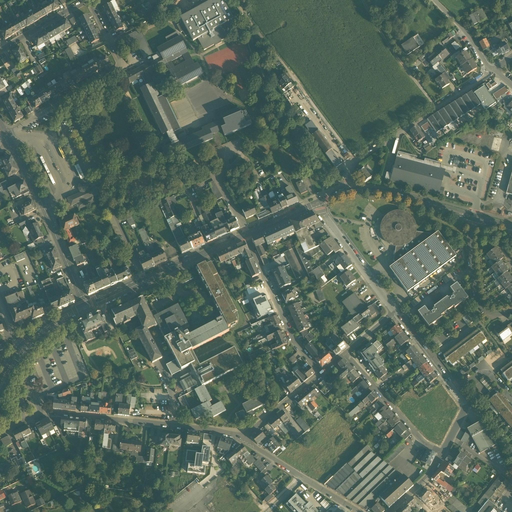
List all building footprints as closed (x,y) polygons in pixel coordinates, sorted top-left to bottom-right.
[(55,0),(48,4),(52,12),(53,12),(59,8),(55,0)] [(193,41),(197,39),(233,19),(222,0),(213,0),(180,18),(189,34),(193,41)] [(47,15),(52,12),(48,4),(43,7),(47,15)] [(103,8),(106,13),(113,9),(111,4),(107,6),(106,5),(105,5),(104,6),(104,7),(103,8)] [(42,17),(47,15),(43,7),(38,10),(42,17)] [(108,18),(116,14),(113,9),(106,13),(108,18)] [(37,20),(42,17),(38,10),(33,13),(37,20)] [(469,17),(474,26),(485,20),(480,11),(469,17)] [(38,21),(37,20),(33,13),(33,12),(27,16),(32,24),(38,21)] [(108,18),(110,23),(118,19),(116,14),(108,18)] [(79,19),(82,24),(89,21),(87,16),(86,16),(85,15),(84,15),(83,16),(83,17),(79,19)] [(27,27),(32,24),(27,16),(22,19),(22,20),(26,27),(27,27)] [(69,20),(72,25),(77,22),(74,17),(69,20)] [(186,36),(189,34),(180,18),(178,19),(181,23),(177,26),(179,30),(181,33),(183,32),(186,36)] [(110,23),(113,28),(120,24),(118,19),(110,23)] [(236,25),(233,19),(197,39),(204,50),(215,45),(215,46),(222,43),(221,41),(228,37),(224,31),(236,25)] [(21,30),(26,27),(22,20),(17,22),(21,30)] [(60,24),(60,25),(64,32),(71,28),(66,20),(60,24)] [(82,24),(84,29),(92,26),(89,21),(82,24)] [(17,32),(21,30),(17,22),(13,25),(17,32)] [(436,28),(441,36),(444,34),(449,30),(444,22),(436,28)] [(123,29),(120,24),(113,28),(115,33),(123,29)] [(13,25),(10,27),(7,28),(11,36),(17,32),(13,25)] [(60,25),(55,28),(59,35),(61,33),(64,32),(60,25)] [(84,29),(86,34),(94,31),(92,26),(84,29)] [(12,36),(11,36),(7,28),(0,32),(5,40),(12,36)] [(55,28),(50,30),(54,38),(59,35),(55,28)] [(141,29),(132,34),(136,43),(144,59),(153,54),(141,29)] [(50,30),(45,33),(49,41),(54,38),(50,30)] [(86,34),(89,39),(96,36),(94,31),(86,34)] [(166,39),(168,43),(180,37),(177,32),(166,39)] [(505,32),(486,42),(489,47),(490,47),(493,45),(497,43),(508,37),(505,32)] [(45,33),(40,36),(44,44),(49,41),(45,33)] [(124,49),(136,43),(132,34),(119,40),(124,49)] [(441,41),(443,45),(452,37),(450,34),(441,41)] [(37,48),(44,44),(40,36),(39,36),(33,40),(37,48)] [(66,41),(68,46),(77,41),(74,36),(69,40),(66,41)] [(99,41),(96,36),(89,39),(91,44),(93,43),(99,41)] [(417,36),(412,40),(418,48),(423,44),(417,36)] [(161,57),(163,61),(186,49),(180,37),(168,43),(157,49),(159,54),(161,57)] [(407,55),(418,48),(412,40),(402,47),(407,55)] [(479,43),(483,51),(485,50),(489,47),(486,42),(485,40),(479,43)] [(460,47),(455,41),(451,44),(455,50),(460,47)] [(498,55),(498,56),(508,50),(504,43),(495,49),(494,49),(496,52),(495,53),(497,56),(498,55)] [(492,50),(488,52),(489,54),(491,53),(493,58),(497,56),(495,53),(496,52),(494,49),(495,49),(493,45),(490,47),(492,50)] [(441,46),(434,52),(441,60),(442,61),(449,55),(441,46)] [(12,52),(17,60),(24,55),(20,48),(19,48),(18,48),(16,49),(16,50),(12,52)] [(64,51),(68,56),(73,53),(72,52),(70,48),(69,48),(68,49),(64,51)] [(188,53),(186,49),(163,61),(164,63),(165,65),(171,62),(182,56),(188,53)] [(419,59),(422,63),(424,62),(427,59),(426,59),(430,56),(428,52),(422,57),(419,59)] [(438,63),(441,60),(434,52),(430,56),(426,59),(427,59),(430,63),(433,67),(438,63)] [(459,52),(453,55),(450,58),(452,61),(455,59),(456,59),(456,58),(461,55),(459,52)] [(461,67),(462,66),(470,61),(469,59),(470,58),(469,56),(468,56),(465,52),(461,55),(456,58),(461,67)] [(171,62),(165,65),(172,77),(168,80),(171,86),(174,90),(203,74),(197,64),(195,65),(188,53),(182,56),(186,63),(175,68),(171,62)] [(27,60),(24,55),(17,60),(19,64),(27,60)] [(106,56),(100,60),(104,68),(110,64),(106,56)] [(1,60),(4,65),(9,62),(6,57),(1,60)] [(146,73),(164,63),(163,61),(161,57),(153,61),(143,66),(146,73)] [(99,71),(104,68),(100,60),(98,61),(94,63),(99,71)] [(472,60),(470,61),(462,66),(467,75),(476,69),(477,69),(476,67),(475,66),(476,66),(475,64),(474,64),(472,60)] [(93,74),(99,71),(94,63),(89,66),(93,74)] [(141,68),(145,76),(148,74),(165,65),(164,63),(146,73),(143,66),(142,67),(141,68)] [(438,63),(433,67),(432,67),(437,74),(441,72),(440,71),(437,68),(440,66),(438,63)] [(442,65),(441,66),(445,72),(447,75),(449,74),(442,65)] [(34,69),(38,75),(43,72),(40,66),(34,69)] [(88,77),(93,74),(89,66),(83,70),(88,77)] [(125,76),(130,84),(131,83),(137,80),(143,77),(145,76),(141,68),(125,76)] [(418,69),(415,71),(420,77),(423,75),(418,69)] [(82,81),(88,77),(83,70),(77,73),(82,81)] [(76,84),(82,81),(77,73),(72,76),(76,84)] [(283,89),(284,89),(287,86),(291,83),(285,75),(278,81),(281,84),(280,85),(283,89)] [(438,83),(442,90),(449,85),(447,82),(445,79),(443,76),(435,81),(437,84),(438,83)] [(65,80),(59,84),(64,92),(69,88),(65,80)] [(152,84),(151,85),(157,97),(159,96),(157,93),(171,86),(168,80),(155,87),(153,84),(152,84)] [(58,95),(64,92),(59,84),(53,87),(58,95)] [(169,140),(172,145),(178,142),(174,133),(170,125),(177,122),(164,96),(158,99),(157,97),(151,85),(150,85),(147,86),(141,89),(160,128),(159,128),(161,132),(163,135),(166,134),(169,140)] [(52,98),(58,95),(53,87),(48,90),(52,98)] [(484,87),(474,94),(481,104),(485,110),(495,103),(484,87)] [(505,87),(493,95),(496,100),(499,97),(501,96),(505,94),(508,92),(505,87)] [(47,101),(52,98),(48,90),(42,94),(47,101)] [(436,134),(481,104),(474,94),(472,91),(438,112),(427,120),(428,122),(432,127),(436,134)] [(41,105),(47,101),(42,94),(37,97),(41,105)] [(14,103),(12,101),(10,97),(3,101),(6,107),(14,103)] [(35,108),(41,105),(37,97),(31,100),(35,108)] [(503,108),(505,110),(507,108),(506,107),(511,102),(511,101),(510,100),(508,101),(504,103),(502,104),(505,107),(503,108)] [(10,113),(17,109),(14,103),(6,107),(10,113)] [(222,117),(223,120),(223,121),(219,123),(222,130),(224,136),(251,125),(248,117),(244,119),(242,116),(243,116),(242,113),(241,113),(239,109),(228,114),(226,108),(218,112),(220,118),(222,117)] [(20,112),(18,109),(17,109),(10,113),(9,114),(14,123),(23,118),(20,112)] [(218,122),(219,123),(223,121),(223,120),(222,117),(220,118),(218,112),(214,113),(218,122)] [(309,132),(312,136),(317,132),(318,131),(311,121),(305,126),(309,132)] [(170,125),(174,133),(180,130),(177,122),(170,125)] [(218,122),(210,126),(213,134),(217,132),(222,130),(219,123),(218,122)] [(432,127),(428,122),(421,127),(424,132),(429,129),(432,127)] [(203,132),(178,142),(172,145),(176,155),(213,139),(211,135),(213,134),(210,126),(202,129),(203,132)] [(409,131),(414,139),(421,134),(417,127),(409,131)] [(438,137),(436,134),(432,127),(429,129),(432,133),(430,134),(434,139),(438,137)] [(318,131),(317,132),(330,151),(332,149),(319,131),(318,131)] [(330,151),(317,132),(312,136),(325,154),(330,151)] [(423,137),(421,134),(414,139),(417,143),(424,139),(423,137)] [(425,136),(424,137),(429,144),(432,142),(427,135),(425,136)] [(162,149),(167,161),(177,157),(176,155),(172,145),(162,149)] [(340,165),(330,151),(325,154),(335,168),(340,165)] [(398,152),(396,158),(391,176),(386,175),(384,180),(442,196),(444,189),(440,188),(439,188),(439,186),(436,185),(440,169),(441,164),(425,160),(424,162),(415,160),(416,157),(398,152)] [(0,166),(3,164),(5,168),(15,163),(11,157),(8,158),(8,157),(2,161),(1,160),(0,160),(0,166)] [(19,171),(15,163),(5,168),(7,172),(6,173),(8,178),(16,174),(15,173),(19,171)] [(81,180),(85,178),(79,164),(75,166),(79,175),(81,180)] [(357,175),(364,183),(371,178),(364,169),(357,175)] [(439,188),(440,188),(445,171),(440,169),(436,185),(439,186),(439,188)] [(16,186),(21,196),(23,195),(29,192),(24,181),(16,186)] [(222,198),(219,192),(213,181),(208,184),(214,195),(216,201),(222,198)] [(296,184),(301,195),(307,192),(303,183),(302,183),(301,181),(296,184)] [(78,208),(81,209),(84,207),(85,205),(87,204),(90,205),(92,204),(93,201),(92,198),(93,196),(96,195),(97,192),(95,190),(93,189),(90,190),(88,189),(88,188),(87,185),(83,183),(80,185),(78,188),(80,192),(81,192),(79,197),(75,199),(72,198),(70,199),(69,202),(70,204),(73,205),(75,204),(77,205),(78,208)] [(193,187),(197,195),(203,193),(199,184),(193,187)] [(9,189),(3,192),(5,196),(6,200),(11,197),(13,200),(21,196),(16,186),(9,189)] [(287,198),(284,199),(287,207),(298,202),(294,195),(289,187),(285,189),(288,195),(286,196),(287,198)] [(264,208),(268,206),(272,204),(270,199),(268,196),(260,200),(264,208)] [(278,201),(275,196),(270,199),(272,204),(278,202),(278,201)] [(170,227),(176,241),(183,238),(178,227),(177,228),(176,225),(180,223),(172,205),(169,199),(169,198),(162,201),(164,207),(170,219),(172,223),(169,225),(170,227)] [(283,198),(280,200),(278,201),(278,202),(282,210),(287,207),(284,199),(283,198)] [(261,212),(265,210),(264,208),(260,200),(260,199),(256,201),(261,212)] [(26,203),(19,207),(24,216),(36,210),(32,201),(31,201),(26,203)] [(269,208),(272,214),(282,210),(278,202),(272,204),(268,206),(269,208)] [(207,218),(206,214),(204,211),(204,210),(201,205),(196,207),(199,212),(201,216),(202,216),(203,219),(207,218)] [(242,211),(246,219),(247,219),(249,218),(256,215),(256,214),(252,206),(242,211)] [(256,215),(258,220),(272,214),(269,208),(265,210),(261,212),(256,214),(256,215)] [(218,220),(214,222),(210,212),(207,210),(204,211),(206,214),(207,218),(210,224),(213,230),(221,227),(218,220)] [(142,232),(144,236),(159,229),(155,222),(162,219),(158,211),(145,217),(147,221),(145,222),(146,225),(143,227),(145,231),(142,232)] [(299,218),(298,218),(304,229),(306,228),(314,225),(319,223),(319,222),(312,213),(312,212),(311,212),(311,213),(299,218)] [(221,227),(213,230),(217,239),(217,238),(230,233),(225,222),(222,214),(221,213),(216,215),(218,220),(221,227)] [(391,244),(396,245),(403,245),(408,242),(412,237),(414,232),(414,227),(412,222),(410,219),(406,216),(402,214),(397,213),(393,214),(388,216),(385,220),(383,224),(382,228),(382,233),(384,238),(387,241),(391,244)] [(59,222),(64,232),(68,230),(70,230),(79,226),(75,215),(59,222)] [(126,218),(128,224),(134,221),(131,215),(126,218)] [(18,223),(20,227),(25,224),(26,224),(29,222),(30,222),(29,218),(18,223)] [(207,243),(217,239),(213,230),(210,224),(207,218),(203,219),(206,226),(207,228),(205,229),(207,233),(204,234),(203,234),(207,243)] [(225,222),(230,233),(235,231),(239,229),(234,218),(225,222)] [(309,233),(306,228),(304,229),(298,218),(298,219),(290,222),(289,222),(295,233),(300,245),(304,253),(316,248),(319,246),(315,238),(311,239),(310,236),(309,233)] [(289,222),(276,228),(281,239),(295,233),(289,222)] [(31,226),(29,227),(33,236),(31,237),(33,242),(42,238),(43,237),(41,233),(41,234),(36,224),(31,226)] [(154,267),(182,254),(178,245),(176,241),(170,227),(154,234),(161,251),(149,256),(150,257),(154,267)] [(267,246),(281,239),(276,228),(262,235),(266,243),(267,246)] [(64,232),(67,241),(72,239),(72,238),(68,230),(64,232)] [(438,232),(431,237),(396,264),(395,264),(400,270),(394,274),(407,293),(456,257),(438,232)] [(429,234),(414,232),(412,237),(408,242),(403,245),(396,245),(394,261),(396,264),(431,237),(429,234)] [(188,240),(192,250),(197,247),(199,247),(204,244),(199,235),(198,236),(191,239),(188,240)] [(252,239),(256,248),(259,246),(262,245),(266,243),(262,235),(252,239)] [(76,246),(74,242),(76,242),(74,237),(72,238),(72,239),(67,241),(69,245),(71,248),(76,246)] [(37,247),(38,247),(45,244),(42,238),(33,242),(34,243),(35,243),(37,246),(37,247)] [(324,249),(329,255),(333,252),(335,254),(340,250),(332,240),(331,238),(330,238),(326,241),(321,245),(324,249)] [(185,241),(185,242),(178,245),(182,254),(189,251),(185,241)] [(239,255),(241,255),(243,254),(244,257),(249,255),(244,243),(240,245),(236,247),(239,255)] [(45,252),(49,261),(58,258),(55,248),(54,249),(52,245),(46,247),(46,248),(47,251),(45,252)] [(308,262),(304,253),(300,245),(295,247),(299,256),(310,278),(315,276),(313,272),(308,262)] [(304,253),(308,262),(313,260),(312,258),(322,250),(324,249),(321,245),(319,246),(316,248),(304,253)] [(69,249),(73,260),(81,256),(77,246),(76,246),(71,248),(69,249)] [(262,249),(259,246),(256,248),(260,258),(265,256),(262,249)] [(236,257),(239,255),(236,247),(230,249),(226,251),(230,260),(233,258),(235,257),(236,257)] [(134,251),(139,262),(143,260),(139,253),(138,249),(134,251)] [(486,255),(490,261),(499,254),(495,249),(486,255)] [(284,253),(288,261),(293,259),(289,250),(284,253)] [(217,255),(219,261),(221,264),(226,261),(230,260),(226,251),(217,255)] [(335,261),(335,262),(336,266),(336,267),(341,273),(344,271),(337,261),(344,256),(342,254),(338,257),(337,258),(336,260),(335,261)] [(503,259),(499,254),(490,261),(494,266),(500,261),(503,259)] [(75,262),(77,267),(78,266),(84,264),(85,263),(82,256),(81,256),(73,260),(74,262),(75,262)] [(337,261),(344,271),(346,269),(352,266),(344,256),(337,261)] [(139,262),(144,272),(154,267),(150,257),(147,258),(143,260),(139,262)] [(261,259),(264,266),(269,263),(266,257),(265,257),(261,259)] [(49,261),(53,271),(56,270),(60,268),(61,268),(62,267),(58,258),(49,261)] [(107,261),(112,270),(113,274),(120,271),(118,272),(112,259),(107,261)] [(301,277),(293,259),(288,261),(289,265),(296,279),(301,277)] [(259,275),(252,260),(246,262),(245,263),(252,278),(259,275)] [(228,264),(226,261),(221,264),(219,261),(216,262),(220,270),(225,268),(224,266),(228,264)] [(504,266),(500,261),(494,266),(492,267),(491,268),(495,273),(504,266)] [(227,324),(228,327),(237,323),(236,320),(234,316),(233,314),(232,314),(231,313),(236,311),(211,263),(206,265),(205,263),(197,267),(199,272),(198,273),(199,275),(200,275),(203,279),(202,280),(203,282),(204,282),(207,287),(205,287),(207,290),(208,289),(210,294),(209,294),(210,297),(212,296),(217,306),(216,307),(217,310),(218,309),(221,314),(220,314),(221,317),(222,316),(223,318),(226,322),(227,324)] [(400,270),(395,264),(389,268),(394,274),(400,270)] [(507,272),(504,266),(495,273),(499,278),(506,273),(507,272)] [(278,284),(280,289),(291,285),(283,267),(273,272),(275,277),(274,278),(277,284),(278,284)] [(85,269),(86,270),(91,282),(94,281),(94,282),(98,281),(96,278),(94,279),(90,272),(88,268),(85,269)] [(96,278),(98,281),(99,280),(106,277),(103,269),(102,268),(96,271),(99,277),(96,278)] [(118,283),(113,274),(112,270),(109,271),(110,272),(108,272),(107,271),(105,268),(103,269),(106,277),(110,286),(118,283)] [(123,269),(127,279),(132,277),(129,271),(128,269),(127,268),(123,269)] [(321,288),(325,285),(325,284),(325,285),(321,279),(324,276),(318,268),(313,272),(315,276),(321,288)] [(118,283),(124,280),(127,279),(123,269),(120,271),(113,274),(118,283)] [(90,283),(91,282),(86,270),(83,271),(87,280),(87,282),(89,282),(90,283)] [(345,282),(348,286),(355,281),(348,272),(343,276),(340,278),(344,283),(345,282)] [(510,278),(506,273),(499,278),(497,280),(501,285),(510,278)] [(442,279),(446,284),(453,279),(449,274),(442,279)] [(106,277),(99,280),(104,289),(110,286),(106,277)] [(47,296),(49,301),(53,299),(51,295),(54,293),(54,295),(56,294),(51,281),(49,278),(41,282),(44,288),(46,294),(47,296)] [(57,281),(63,295),(70,292),(68,286),(67,285),(64,278),(57,281)] [(511,284),(511,281),(510,278),(501,285),(505,290),(507,289),(511,284)] [(102,290),(104,289),(99,280),(98,281),(94,282),(94,281),(91,282),(96,293),(102,290)] [(88,296),(96,293),(91,282),(90,283),(84,285),(88,296)] [(417,312),(428,328),(442,318),(441,316),(453,307),(454,309),(468,299),(456,284),(449,289),(454,294),(448,299),(447,297),(433,307),(434,309),(428,313),(424,307),(417,312)] [(285,303),(286,304),(287,303),(288,302),(298,297),(294,289),(288,292),(285,294),(282,295),(285,302),(285,303)] [(315,291),(320,302),(325,300),(321,289),(315,291)] [(17,294),(21,304),(26,302),(25,299),(22,292),(17,294)] [(70,292),(63,295),(67,305),(75,302),(70,292)] [(29,318),(31,317),(28,306),(27,306),(22,308),(21,304),(17,294),(5,299),(10,313),(15,324),(18,322),(19,324),(20,325),(22,324),(22,323),(22,321),(29,318)] [(44,315),(53,311),(49,301),(47,296),(46,294),(42,296),(43,299),(46,305),(41,307),(44,315)] [(346,318),(349,322),(353,320),(366,310),(354,294),(342,303),(351,315),(346,318)] [(61,308),(67,305),(63,295),(57,297),(61,308)] [(53,311),(61,308),(57,297),(53,299),(49,301),(53,311)] [(262,299),(261,297),(250,302),(253,311),(257,319),(268,314),(269,315),(274,313),(273,310),(271,311),(269,305),(270,305),(268,302),(267,302),(265,297),(262,299)] [(410,303),(414,308),(421,302),(418,297),(410,303)] [(140,322),(142,326),(145,325),(146,327),(154,323),(152,318),(149,313),(143,298),(140,299),(131,303),(125,306),(120,308),(114,311),(111,312),(114,319),(112,320),(116,326),(118,325),(123,323),(124,325),(131,322),(130,320),(135,318),(138,316),(140,321),(140,322)] [(42,316),(44,315),(41,307),(40,305),(38,306),(36,303),(28,306),(31,317),(38,314),(38,315),(39,316),(40,316),(41,316),(42,316)] [(369,307),(373,313),(374,312),(378,309),(374,303),(370,306),(369,307)] [(288,308),(291,314),(299,311),(298,307),(299,307),(297,304),(288,308)] [(181,370),(189,366),(191,365),(194,363),(189,352),(191,350),(192,351),(229,331),(225,325),(224,323),(222,319),(216,322),(214,323),(189,336),(187,333),(184,335),(182,330),(189,327),(186,321),(185,320),(185,318),(178,305),(159,314),(153,317),(156,322),(158,325),(165,339),(164,339),(165,341),(166,341),(176,360),(177,362),(181,370)] [(370,313),(366,315),(367,317),(368,318),(370,317),(371,317),(375,315),(375,314),(374,312),(373,313),(369,307),(367,309),(370,313)] [(366,310),(353,320),(356,324),(364,319),(363,318),(366,315),(370,313),(367,309),(366,310)] [(300,310),(299,311),(291,314),(294,321),(302,317),(301,313),(302,313),(300,310)] [(95,338),(92,332),(101,327),(104,334),(108,332),(105,326),(99,313),(95,315),(96,315),(91,317),(90,316),(87,318),(87,319),(82,321),(78,322),(84,335),(87,342),(95,338)] [(266,335),(265,335),(266,338),(281,332),(278,326),(281,325),(277,316),(272,318),(269,319),(271,324),(272,326),(267,328),(269,333),(266,335)] [(303,316),(302,317),(294,321),(297,327),(305,323),(303,320),(304,319),(303,316)] [(359,328),(356,324),(353,320),(349,322),(341,329),(347,336),(359,328)] [(306,323),(305,323),(297,327),(300,333),(301,333),(306,330),(308,329),(306,326),(307,325),(306,324),(306,323)] [(147,330),(146,327),(145,325),(142,326),(135,330),(139,338),(152,363),(162,358),(149,334),(147,330)] [(494,330),(502,341),(511,334),(507,328),(505,325),(500,329),(498,327),(494,330)] [(390,331),(394,336),(395,338),(402,333),(397,326),(390,331)] [(478,330),(474,333),(481,343),(485,339),(483,336),(483,335),(481,332),(481,333),(478,330)] [(284,338),(281,332),(266,338),(268,342),(274,339),(276,342),(284,338)] [(328,337),(329,339),(332,336),(337,342),(339,340),(334,333),(328,337)] [(395,338),(395,339),(396,341),(401,347),(408,341),(402,333),(395,338)] [(477,346),(481,343),(474,333),(470,336),(477,346)] [(342,336),(348,343),(350,341),(344,335),(342,336)] [(473,349),(477,346),(470,336),(466,340),(473,349)] [(277,345),(271,347),(272,351),(275,350),(287,345),(284,338),(276,342),(277,345)] [(339,340),(337,342),(334,344),(335,345),(341,352),(346,348),(339,339),(339,340)] [(395,343),(396,341),(395,339),(389,343),(386,346),(388,349),(395,344),(395,343)] [(326,344),(330,349),(335,345),(334,344),(331,340),(326,344)] [(468,352),(473,349),(466,340),(463,341),(462,341),(461,342),(468,352)] [(383,348),(378,341),(373,345),(379,351),(383,348)] [(464,355),(468,352),(461,342),(459,343),(459,344),(457,346),(464,355)] [(305,348),(315,360),(320,356),(315,350),(310,344),(305,348)] [(378,353),(371,344),(360,353),(366,362),(367,361),(370,364),(368,365),(374,373),(381,367),(384,365),(375,354),(378,353)] [(341,352),(335,345),(330,349),(331,351),(335,356),(341,352)] [(460,359),(464,355),(457,346),(454,348),(454,347),(452,348),(460,359)] [(403,355),(409,363),(411,360),(411,361),(419,355),(413,347),(409,350),(403,354),(403,355)] [(202,387),(204,386),(243,365),(234,348),(200,366),(192,351),(191,350),(189,352),(194,363),(191,365),(202,387)] [(320,356),(321,357),(326,353),(324,350),(321,352),(318,348),(315,350),(320,356)] [(456,362),(460,359),(452,348),(450,350),(451,351),(448,352),(456,362)] [(128,352),(132,360),(137,358),(134,349),(128,352)] [(327,354),(331,360),(335,356),(331,351),(327,354)] [(451,365),(456,362),(448,352),(443,356),(446,359),(445,360),(447,363),(448,361),(451,365)] [(327,354),(326,353),(321,357),(327,364),(331,360),(327,354)] [(404,363),(405,365),(406,364),(409,363),(403,355),(399,357),(401,359),(402,358),(405,363),(404,363)] [(419,355),(411,361),(413,363),(417,368),(418,370),(426,364),(419,355)] [(321,357),(320,356),(315,360),(317,363),(319,365),(320,365),(322,368),(327,364),(321,357)] [(346,376),(353,370),(344,360),(338,365),(342,370),(338,374),(342,378),(345,375),(346,376)] [(180,371),(175,361),(166,365),(172,376),(180,371)] [(418,370),(422,375),(425,379),(426,378),(433,373),(426,364),(418,370)] [(202,387),(191,365),(189,366),(192,372),(189,374),(190,376),(192,375),(197,385),(198,384),(200,388),(202,387)] [(308,366),(302,372),(308,379),(314,374),(308,366)] [(374,373),(380,380),(381,379),(387,374),(381,367),(374,373)] [(507,381),(511,377),(505,368),(500,371),(502,374),(502,375),(504,378),(505,377),(507,381)] [(302,372),(299,369),(295,373),(295,374),(299,378),(303,383),(308,379),(302,372)] [(353,370),(346,376),(348,378),(353,383),(355,382),(359,377),(353,370)] [(283,372),(289,382),(291,380),(286,371),(283,372)] [(281,374),(287,383),(289,382),(283,372),(281,374)] [(188,393),(188,394),(194,391),(200,388),(198,384),(197,385),(192,375),(190,376),(189,374),(189,373),(180,378),(182,381),(179,383),(184,392),(186,391),(188,393)] [(437,378),(433,373),(426,378),(430,384),(437,378)] [(343,379),(342,378),(338,374),(327,384),(327,385),(331,389),(335,386),(341,381),(343,379)] [(419,384),(425,379),(422,375),(421,376),(420,376),(417,378),(417,379),(416,380),(416,381),(419,384)] [(294,377),(291,380),(289,382),(296,389),(301,385),(297,380),(294,377)] [(355,382),(358,385),(363,381),(359,377),(355,382)] [(323,389),(323,388),(327,385),(327,384),(323,380),(319,385),(323,389)] [(349,394),(350,396),(352,394),(353,395),(354,394),(356,392),(360,392),(362,394),(362,395),(366,392),(369,388),(363,381),(358,385),(349,394)] [(296,389),(289,382),(287,383),(285,385),(284,386),(287,391),(290,394),(296,389)] [(459,406),(444,384),(434,390),(450,413),(459,406)] [(331,389),(327,385),(323,388),(323,389),(320,391),(325,395),(331,389)] [(191,411),(196,420),(210,412),(213,418),(226,411),(221,402),(212,407),(210,408),(208,403),(209,402),(212,401),(204,386),(202,387),(200,388),(194,391),(195,392),(194,393),(199,402),(200,401),(201,403),(202,403),(203,405),(191,411)] [(311,387),(302,394),(308,402),(309,402),(311,400),(317,395),(311,387)] [(63,391),(62,397),(71,395),(70,391),(69,389),(63,391)] [(360,396),(364,401),(366,398),(369,396),(366,392),(362,395),(362,394),(360,396)] [(369,396),(366,398),(364,401),(362,403),(365,405),(369,401),(371,404),(378,398),(373,393),(373,392),(373,393),(369,396)] [(489,400),(492,405),(501,397),(498,393),(495,395),(494,395),(492,397),(492,398),(489,400)] [(307,403),(308,402),(302,394),(295,401),(301,408),(304,405),(307,403)] [(185,395),(183,396),(191,411),(203,405),(202,403),(201,403),(192,407),(185,395)] [(178,399),(186,414),(191,411),(183,396),(178,399)] [(235,415),(240,424),(254,416),(252,412),(267,404),(262,396),(242,406),(244,409),(245,408),(246,410),(245,410),(235,415)] [(427,418),(410,397),(402,403),(419,424),(427,418)] [(492,405),(496,409),(505,401),(504,399),(503,400),(501,397),(492,405)] [(80,412),(89,413),(90,403),(90,402),(86,401),(86,398),(83,398),(82,398),(80,412)] [(61,410),(62,401),(59,401),(54,401),(53,409),(61,410)] [(61,410),(69,411),(70,402),(65,402),(62,401),(61,410)] [(496,409),(499,413),(508,405),(506,403),(507,402),(505,401),(496,409)] [(312,412),(315,409),(310,404),(309,402),(308,402),(307,403),(309,406),(308,406),(312,412)] [(89,413),(99,414),(101,404),(98,404),(93,403),(90,403),(89,413)] [(311,413),(312,412),(308,406),(309,406),(307,403),(304,405),(311,413)] [(101,404),(99,414),(110,415),(111,405),(103,405),(101,404)] [(129,417),(130,407),(127,406),(121,405),(119,405),(118,415),(129,417)] [(499,413),(502,417),(511,409),(511,408),(511,407),(510,408),(508,405),(499,413)] [(350,418),(360,409),(358,406),(347,415),(347,416),(350,418)] [(382,410),(379,407),(376,410),(372,414),(374,417),(375,416),(379,413),(382,410)] [(384,418),(386,421),(393,415),(385,407),(383,408),(382,410),(379,413),(384,418)] [(511,409),(502,417),(506,421),(511,416),(511,409)] [(282,423),(283,424),(285,422),(288,419),(282,412),(277,416),(282,423)] [(379,413),(375,416),(380,421),(384,418),(379,413)] [(399,422),(393,415),(386,421),(388,423),(392,428),(399,422)] [(278,426),(282,423),(277,416),(268,423),(268,424),(272,428),(274,430),(278,426)] [(48,418),(35,425),(42,437),(46,435),(49,433),(54,430),(48,418)] [(61,426),(64,426),(64,431),(78,433),(79,433),(79,428),(80,419),(72,419),(62,418),(62,421),(61,421),(61,423),(61,426)] [(296,421),(305,433),(309,429),(300,418),(296,421)] [(376,425),(378,428),(386,421),(384,418),(380,421),(379,422),(376,425)] [(433,443),(443,446),(452,422),(442,418),(433,443)] [(470,436),(472,438),(487,429),(483,420),(467,429),(467,430),(470,436)] [(96,421),(95,427),(95,431),(98,431),(104,432),(106,422),(96,421)] [(388,423),(386,421),(378,428),(380,430),(388,423)] [(106,422),(104,432),(109,432),(115,433),(116,424),(106,422)] [(286,423),(285,422),(283,424),(285,426),(287,429),(289,430),(291,428),(287,423),(286,423)] [(393,430),(400,437),(407,431),(400,423),(393,430)] [(27,426),(20,430),(23,437),(23,438),(27,436),(31,434),(27,427),(27,426)] [(97,435),(98,431),(95,431),(95,427),(91,426),(90,429),(90,433),(89,437),(93,438),(93,435),(97,435)] [(281,430),(283,432),(285,434),(289,431),(289,430),(287,429),(285,426),(281,430)] [(276,432),(274,430),(272,428),(268,431),(267,432),(271,436),(276,432)] [(289,431),(297,440),(301,436),(294,429),(293,430),(291,428),(289,430),(289,431)] [(496,445),(487,429),(472,438),(480,453),(496,445)] [(16,441),(23,437),(20,430),(13,434),(16,441)] [(467,430),(465,433),(460,441),(465,444),(470,436),(467,430)] [(251,438),(257,445),(260,443),(265,438),(259,431),(251,438)] [(109,432),(104,432),(102,452),(110,453),(111,440),(108,440),(109,432)] [(187,443),(198,445),(199,433),(199,434),(188,432),(188,435),(186,435),(185,440),(187,440),(187,443),(186,443),(187,443)] [(403,442),(411,435),(408,432),(401,438),(400,438),(403,442)] [(169,447),(170,446),(171,436),(166,435),(165,435),(163,434),(162,435),(161,435),(161,438),(159,438),(158,446),(169,447)] [(1,440),(5,448),(12,444),(8,436),(1,440)] [(180,437),(171,436),(170,446),(180,447),(181,441),(179,440),(180,437)] [(217,448),(221,450),(228,452),(232,441),(222,438),(221,437),(217,448)] [(273,453),(279,448),(274,442),(274,441),(273,441),(272,439),(268,442),(270,444),(267,447),(268,447),(273,453)] [(25,442),(25,441),(20,444),(23,450),(28,447),(25,442)] [(120,450),(127,451),(128,442),(123,441),(124,441),(121,441),(120,446),(120,450)] [(128,442),(127,451),(131,451),(136,452),(140,452),(141,443),(135,442),(134,443),(128,442)] [(383,461),(387,465),(404,448),(400,444),(383,461)] [(238,458),(239,459),(243,456),(248,452),(242,445),(233,452),(238,458)] [(324,486),(365,511),(369,507),(376,501),(380,498),(381,499),(382,500),(384,503),(389,508),(413,486),(403,476),(401,478),(395,471),(395,470),(387,465),(383,461),(383,462),(382,462),(370,453),(372,451),(370,450),(366,445),(356,455),(347,464),(347,463),(333,477),(328,482),(324,486)] [(196,454),(195,463),(194,465),(194,468),(202,469),(202,466),(202,464),(208,464),(210,448),(202,447),(201,455),(197,455),(196,454)] [(427,450),(424,456),(433,460),(436,454),(427,450)] [(196,454),(197,455),(197,452),(187,451),(185,462),(195,463),(196,454)] [(231,464),(235,461),(238,458),(233,452),(226,458),(231,464)] [(460,453),(457,458),(462,462),(466,457),(460,453)] [(247,462),(250,466),(255,461),(250,455),(245,459),(247,461),(247,462)] [(430,466),(433,460),(424,456),(421,462),(426,464),(430,466)] [(462,462),(467,466),(471,461),(466,457),(462,462)] [(15,462),(18,468),(24,465),(26,464),(23,458),(18,461),(16,458),(11,460),(12,463),(15,462)] [(239,459),(238,458),(235,461),(240,467),(244,464),(239,459)] [(462,462),(457,458),(453,463),(458,467),(462,462)] [(253,464),(261,472),(266,468),(258,460),(253,464)] [(453,463),(450,461),(449,463),(448,464),(456,470),(458,467),(453,463)] [(438,470),(438,471),(441,473),(448,477),(454,469),(444,462),(438,470)] [(466,468),(467,466),(462,462),(458,467),(465,473),(468,469),(466,468)] [(28,463),(24,465),(29,477),(32,475),(33,475),(28,463)] [(194,468),(194,465),(188,464),(187,473),(204,475),(205,466),(202,466),(202,469),(194,468)] [(437,476),(438,475),(436,473),(431,478),(436,482),(438,479),(439,478),(437,476)] [(27,478),(31,486),(36,484),(32,475),(29,477),(27,478)] [(485,495),(489,499),(501,484),(505,480),(500,476),(485,495)] [(264,486),(267,489),(271,485),(272,484),(266,477),(260,482),(263,486),(264,486)] [(436,482),(445,489),(448,484),(444,482),(443,483),(438,479),(436,482)] [(453,489),(448,484),(445,489),(450,493),(451,492),(453,489)] [(492,504),(506,487),(501,484),(489,499),(488,501),(492,504)] [(276,490),(271,485),(267,489),(265,491),(269,495),(269,496),(271,494),(276,490)] [(418,497),(434,511),(438,511),(445,505),(440,500),(426,487),(418,497)] [(449,498),(451,494),(442,489),(440,493),(449,498)] [(21,494),(27,508),(35,504),(29,491),(21,494)] [(12,506),(17,504),(13,495),(8,497),(12,506)] [(296,495),(286,505),(292,511),(315,511),(312,508),(313,507),(309,503),(306,506),(296,495)] [(489,499),(485,495),(484,495),(478,503),(482,507),(488,501),(489,499)] [(404,504),(404,505),(409,509),(414,505),(416,502),(411,497),(404,504)] [(42,498),(35,501),(38,508),(46,504),(42,498)] [(380,498),(376,501),(369,507),(371,509),(377,504),(378,503),(381,499),(380,498)] [(330,506),(324,500),(320,504),(326,510),(330,506)] [(501,511),(492,504),(488,501),(482,507),(478,511),(501,511)]
